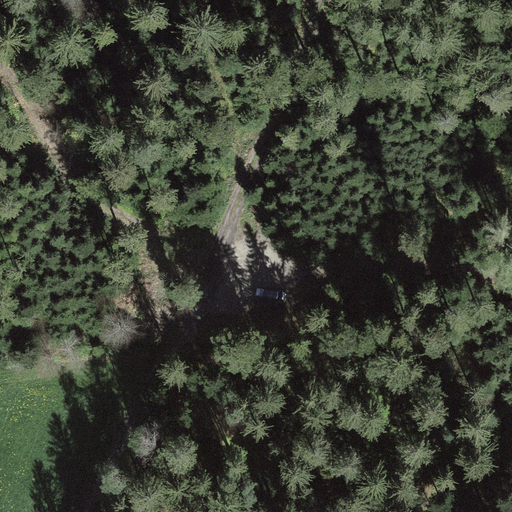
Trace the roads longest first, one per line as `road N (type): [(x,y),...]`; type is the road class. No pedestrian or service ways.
road 1 (track): [(0,66),(85,197),(212,269),(139,397),(91,511)]
road 2 (track): [(212,269),(325,0)]
